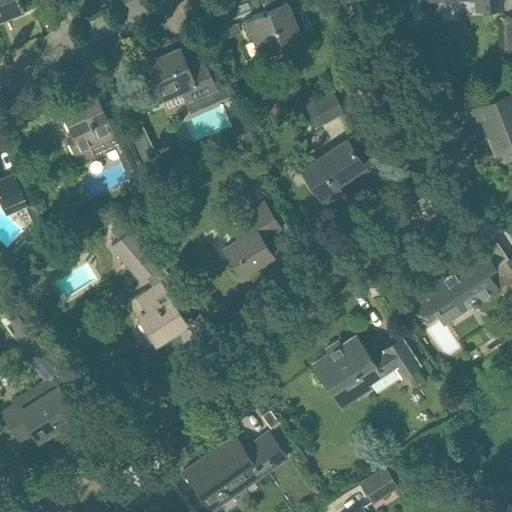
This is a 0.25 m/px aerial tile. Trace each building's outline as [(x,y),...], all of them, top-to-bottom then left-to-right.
[(20,0),(0,0),(0,18),(24,9),(20,0)] [(260,0),(249,5),(254,15),(245,19),(260,56),(286,45),(284,41),(308,31),(298,6),(290,10),(286,1),(279,4),(277,0),(260,0)] [(163,97),(181,89),(190,109),(227,94),(215,65),(207,68),(203,60),(187,67),(179,48),(147,62),(163,97)] [(298,84),(261,102),(271,123),(307,104),(298,84)] [(435,88),(416,94),(420,108),(439,102),(435,88)] [(107,148),(104,141),(114,136),(95,92),(62,107),(74,134),(68,137),(78,161),(107,148)] [(342,111),(332,92),(308,105),(319,124),(342,111)] [(511,92),(466,110),(475,133),(480,131),(482,137),(488,135),(495,153),(511,146),(511,92)] [(229,133),(232,141),(252,133),(249,124),(229,133)] [(28,159),(18,136),(5,142),(15,165),(28,159)] [(324,202),(341,191),(336,184),(364,165),(347,139),(303,168),(324,202)] [(154,185),(133,142),(121,147),(137,184),(132,186),(136,194),(154,185)] [(13,175),(0,180),(0,196),(2,202),(11,209),(25,203),(13,175)] [(244,234),(224,247),(231,257),(241,274),(273,254),(262,237),(267,234),(268,236),(280,228),(270,211),(264,202),(245,213),(235,220),(244,234)] [(26,207),(34,225),(42,221),(33,204),(26,207)] [(140,317),(156,342),(186,323),(165,290),(177,283),(131,227),(111,243),(123,258),(127,254),(154,287),(148,291),(144,290),(128,300),(127,304),(136,317),(140,317)] [(425,289),(412,297),(423,314),(424,313),(429,322),(437,316),(441,322),(443,325),(444,325),(462,313),(472,307),(474,305),(478,311),(484,312),(495,306),(496,300),(502,301),(511,294),(511,256),(509,259),(504,252),(497,240),(483,250),(484,250),(425,289)] [(328,353),(313,363),(324,379),(335,395),(342,406),(369,388),(366,384),(371,381),(373,385),(381,379),(379,376),(395,365),(402,376),(406,373),(416,366),(418,365),(412,355),(401,338),(384,349),(386,352),(372,360),(356,335),(342,344),(328,353)] [(68,366),(42,336),(23,352),(46,379),(12,401),(14,404),(2,412),(19,439),(32,430),(38,439),(77,414),(67,400),(83,389),(68,366)] [(225,490),(248,473),(253,480),(287,456),(272,435),(247,453),(235,435),(184,471),(206,503),(219,494),(220,495),(226,491),(225,490)] [(160,441),(150,448),(152,452),(162,445),(160,441)] [(396,485),(385,467),(361,482),(373,501),(396,485)]
